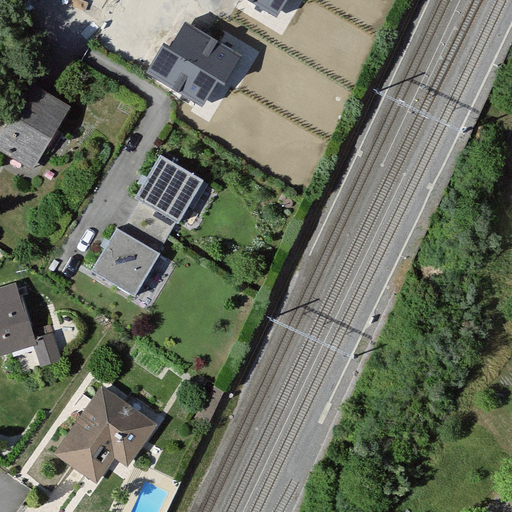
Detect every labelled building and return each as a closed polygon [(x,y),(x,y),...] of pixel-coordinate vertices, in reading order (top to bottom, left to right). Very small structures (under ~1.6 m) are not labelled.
[(266,0),(221,0),(257,18),(266,0)] [(77,105),(33,80),(0,138),(0,147),(41,170),(77,105)] [(207,182),(161,155),(136,198),(182,225),(207,182)] [(163,254),(118,229),(94,271),(139,296),(163,254)] [(24,275),(0,280),(0,349),(39,341),(24,275)] [(163,420),(102,377),(49,451),(95,484),(119,449),(135,460),(163,420)]
